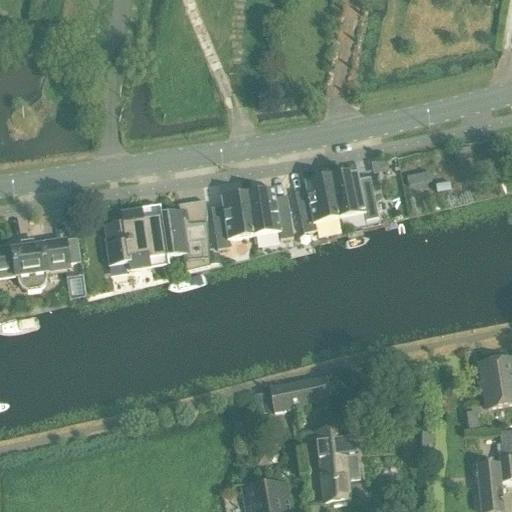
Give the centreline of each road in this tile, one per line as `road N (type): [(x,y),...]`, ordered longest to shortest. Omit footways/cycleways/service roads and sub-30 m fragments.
road 1 (secondary): [(0,186),(339,132),(511,90)]
road 2 (track): [(188,0),(248,147)]
